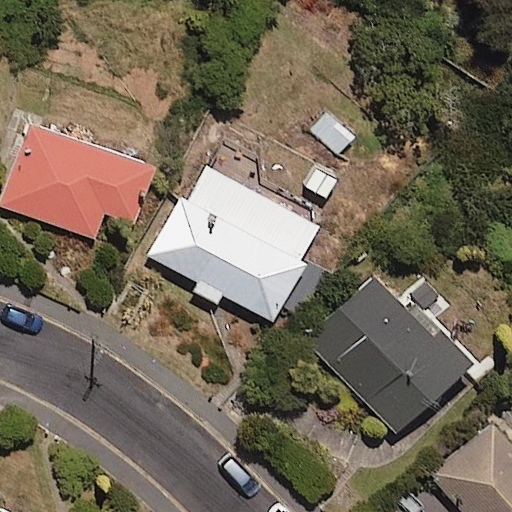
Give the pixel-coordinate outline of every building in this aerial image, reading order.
[(153,152),(26,110),(0,190),(0,199),(93,231),(101,206),(132,216),(153,152)] [(318,216),(194,154),(146,251),(270,312),(318,216)] [(465,353),(371,262),(302,333),(396,424),(465,353)] [(511,511),(511,433),(491,410),(430,465),(472,511),(511,511)] [(23,511),(0,499),(0,511),(23,511)]
